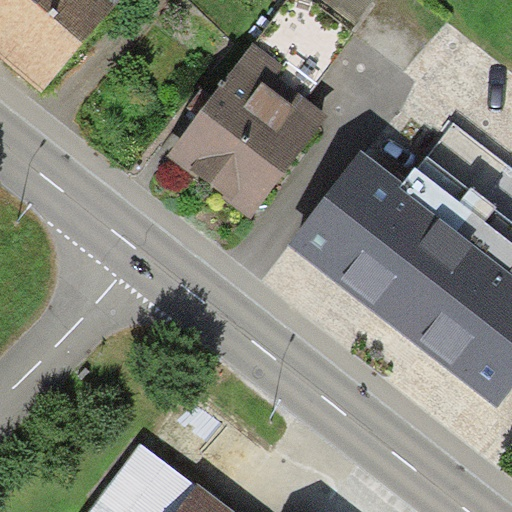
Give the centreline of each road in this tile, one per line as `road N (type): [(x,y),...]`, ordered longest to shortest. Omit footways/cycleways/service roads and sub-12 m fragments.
road 1 (primary): [(139,248),(465,511)]
road 2 (residential): [(139,248),(0,397)]
road 3 (primary): [(0,141),(139,248)]
